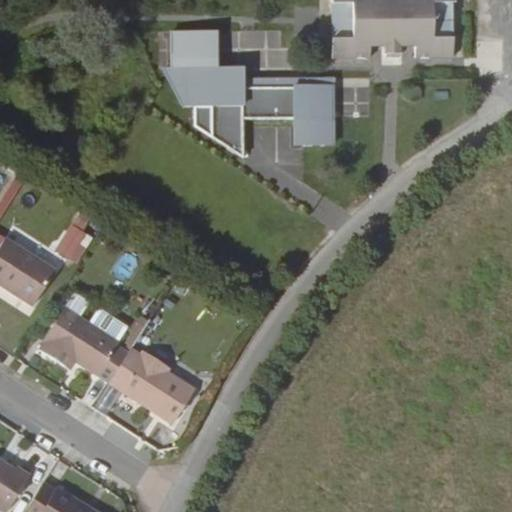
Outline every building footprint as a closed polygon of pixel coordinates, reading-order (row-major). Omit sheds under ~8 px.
[(451,0),(330,0),(331,3),(351,3),(351,39),(331,39),(331,59),(369,59),(369,47),(383,47),(400,46),(414,47),(414,59),(452,58),(451,0)] [(293,87),(293,89),(241,90),(241,81),(241,69),(218,69),(217,30),(170,31),(171,70),(171,86),(182,109),(209,109),(209,140),(243,161),(242,121),(293,120),(294,122),(294,144),(332,143),(331,121),(331,111),(325,111),(325,97),(331,97),(331,86),(293,87)] [(383,47),(383,55),(400,55),(400,46),(383,47)] [(241,81),(241,90),(293,89),(293,87),(331,86),(332,86),(332,79),(241,81)] [(361,184),(362,92),(340,92),(339,183),(361,184)] [(55,250),(79,264),(95,237),(71,223),(55,250)] [(0,244),(0,286),(31,307),(54,272),(4,239),(0,244)] [(122,351),(115,347),(117,344),(87,325),(62,309),(42,341),(43,342),(38,351),(64,367),(69,358),(74,362),(107,383),(126,354),(122,351)] [(87,325),(117,344),(126,330),(96,310),(87,325)] [(122,351),(126,354),(143,327),(137,324),(124,344),(126,346),(122,351)] [(142,352),(140,356),(129,350),(107,383),(171,425),(193,391),(165,373),(157,368),(160,364),(142,352)] [(64,367),(68,370),(74,362),(69,358),(64,367)] [(160,364),(157,368),(165,373),(168,369),(160,364)] [(13,470),(0,462),(0,510),(2,511),(4,511),(29,476),(15,467),(13,470)] [(41,485),(23,511),(91,511),(55,489),(53,492),(41,485)]
